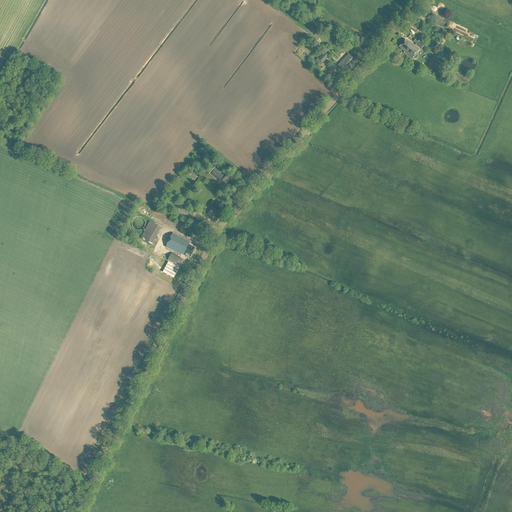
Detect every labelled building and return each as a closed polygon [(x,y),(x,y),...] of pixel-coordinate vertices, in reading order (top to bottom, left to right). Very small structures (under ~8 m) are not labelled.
[(421,39),(418,41),(416,39),(413,42),(421,49),(422,48),(426,44),(421,39)] [(400,47),(405,52),(407,49),(409,51),(414,45),(413,43),(412,44),(409,41),(407,42),(406,40),(400,47)] [(412,60),(413,59),(414,59),(415,59),(416,59),(417,59),(417,58),(417,57),(417,56),(417,55),(416,55),(420,50),(414,45),(409,51),(407,49),(405,52),(404,53),(412,60)] [(321,57),(318,59),(323,63),(329,56),(324,52),(322,55),(320,53),(319,55),(321,57)] [(350,69),(360,58),(355,54),(352,57),(349,54),(338,66),(344,71),(348,67),(350,69)] [(221,216),(219,214),(222,212),(218,208),(215,211),(212,208),(205,215),(214,222),(215,221),(216,222),(221,216)] [(140,239),(152,245),(161,227),(149,221),(140,239)] [(166,247),(181,255),(181,254),(188,258),(189,257),(190,258),(195,248),(189,245),(189,242),(173,234),(166,247)] [(180,258),(181,257),(172,253),(168,260),(177,265),(178,262),(181,263),(183,259),(180,258)]
